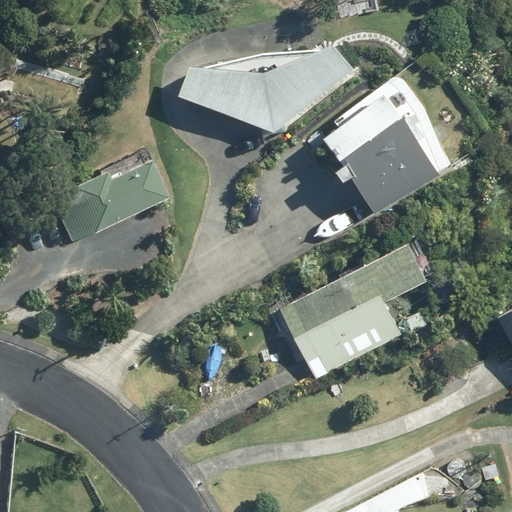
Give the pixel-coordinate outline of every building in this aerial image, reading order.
[(336,0),(341,18),(381,8),(379,0),(336,0)] [(288,120),(359,66),(340,40),(323,49),(260,50),(220,62),(218,68),(196,61),(185,91),(269,122),(266,131),(289,128),(288,120)] [(381,209),(446,169),(398,91),(332,132),(350,163),(345,165),(352,177),(359,172),(381,209)] [(105,166),(50,194),(73,238),(93,228),(95,231),(168,194),(148,155),(130,164),(130,159),(125,154),(118,154),(113,159),(113,166),(117,170),(109,174),(105,166)] [(285,305),(320,376),(409,331),(393,299),(436,277),(416,239),(285,305)] [(511,308),(503,313),(511,330),(511,308)]
